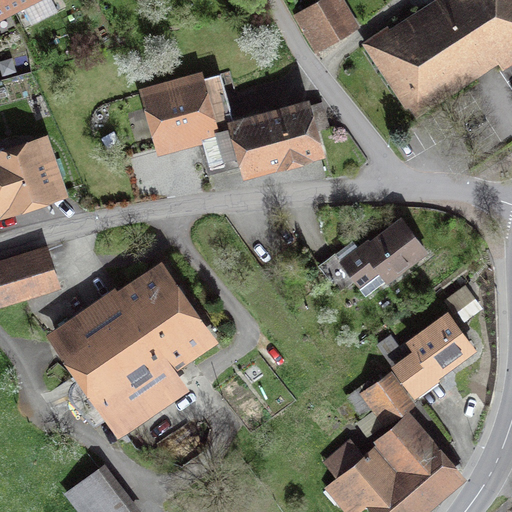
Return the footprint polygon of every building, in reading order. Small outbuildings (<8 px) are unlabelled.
[(0,0),(0,19),(15,12),(8,0),(0,0)] [(8,0),(15,12),(23,29),(58,11),(52,0),(8,0)] [(314,0),(292,12),(313,51),(360,26),(345,0),(314,0)] [(387,24),(361,41),(405,108),(409,106),(416,117),(498,63),(502,69),(511,62),(511,0),(428,0),(389,26),(387,24)] [(0,60),(0,68),(2,75),(16,71),(12,57),(0,60)] [(221,72),(220,70),(204,74),(202,68),(138,85),(157,154),(199,143),(207,174),(240,165),(243,177),(326,154),(309,94),(232,115),(227,95),(236,92),(230,70),(221,72)] [(119,140),(113,129),(100,137),(106,147),(119,140)] [(0,146),(0,218),(69,196),(48,131),(0,146)] [(363,231),(334,253),(366,294),(384,281),(386,283),(429,251),(401,214),(369,238),(363,231)] [(0,257),(0,304),(60,287),(47,243),(0,257)] [(190,388),(176,368),(219,338),(163,256),(117,287),(115,284),(45,332),(117,437),(190,388)] [(345,280),(347,274),(345,269),(339,266),(334,269),(331,274),(334,280),(339,282),(345,280)] [(464,321),(483,307),(465,284),(458,289),(468,303),(457,311),(464,321)] [(390,363),(414,396),(417,394),(419,397),(439,382),(437,380),(440,377),(439,375),(476,347),(448,308),(399,344),(391,333),(381,340),(396,359),(390,363)] [(370,378),(345,396),(360,416),(371,408),(372,410),(355,422),(366,437),(383,425),(384,426),(416,403),(391,367),(372,381),(370,378)] [(269,399),(267,404),(269,409),(274,412),(280,409),(282,404),(279,399),(274,396),(269,399)] [(357,511),(367,504),(373,511),(426,511),(467,477),(409,409),(374,439),(375,441),(363,451),(350,436),(323,460),(336,476),(324,486),(326,488),(322,491),(339,511),(342,509),(345,511),(357,511)] [(79,511),(133,511),(98,466),(64,492),(79,511)]
